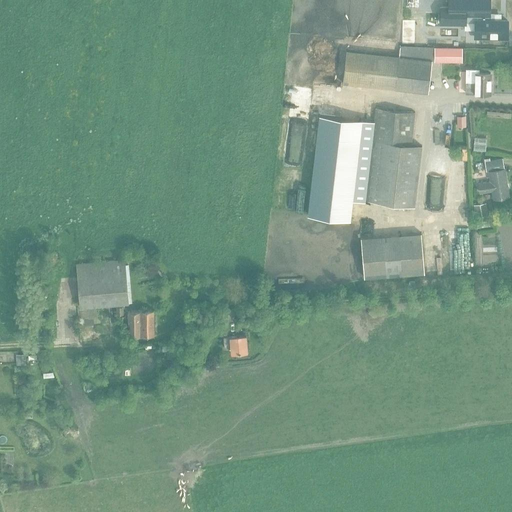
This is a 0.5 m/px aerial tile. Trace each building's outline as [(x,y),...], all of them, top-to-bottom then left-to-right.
[(448,0),(448,6),(441,6),(440,23),(465,23),(465,22),(475,22),(475,30),(476,30),(476,29),(488,30),(488,38),(498,38),(498,34),(507,34),(507,35),(507,20),(493,20),(493,14),(489,14),(489,0),(448,0)] [(441,58),(461,58),(461,47),(400,45),(399,56),(347,50),(343,83),(395,89),(428,92),(431,70),(440,71),(441,58)] [(476,93),(492,93),(492,72),(480,72),(480,68),(466,68),(466,93),(476,93)] [(320,116),(308,215),(350,220),(352,199),(365,200),(415,206),(422,146),(426,113),(415,112),(376,107),(374,122),(320,116)] [(457,116),(457,127),(466,127),(466,116),(457,116)] [(436,118),(435,134),(441,134),(440,141),(447,142),(448,119),(436,118)] [(476,142),(489,143),(489,132),(476,131),(476,142)] [(503,158),(490,160),(490,157),(484,158),(486,171),(489,171),(490,181),(479,183),(480,192),(492,190),(493,198),(509,196),(503,158)] [(473,205),(475,217),(489,215),(486,203),(473,205)] [(278,232),(346,234),(346,223),(278,221),(278,232)] [(361,237),(364,277),(424,273),(421,233),(361,237)] [(76,264),(80,307),(129,303),(125,260),(76,264)] [(153,310),(128,311),(128,316),(129,336),(129,337),(140,336),(154,335),(153,310)] [(231,353),(247,351),(246,335),(223,337),(224,347),(231,347),(231,353)] [(180,348),(177,348),(177,345),(162,345),(163,351),(165,351),(165,356),(167,356),(167,359),(175,359),(175,362),(180,362),(180,360),(181,360),(180,348)] [(89,369),(94,369),(94,353),(82,354),(82,359),(89,359),(89,369)] [(16,354),(17,365),(26,364),(26,354),(16,354)]
